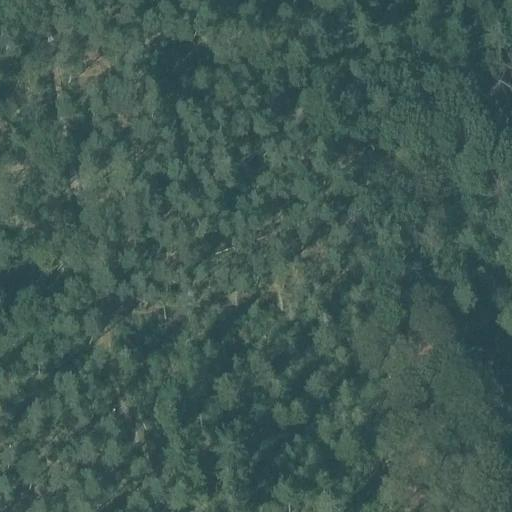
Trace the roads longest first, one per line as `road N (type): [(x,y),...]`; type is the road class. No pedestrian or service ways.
road 1 (track): [(105,356),(41,0)]
road 2 (track): [(105,356),(168,511)]
